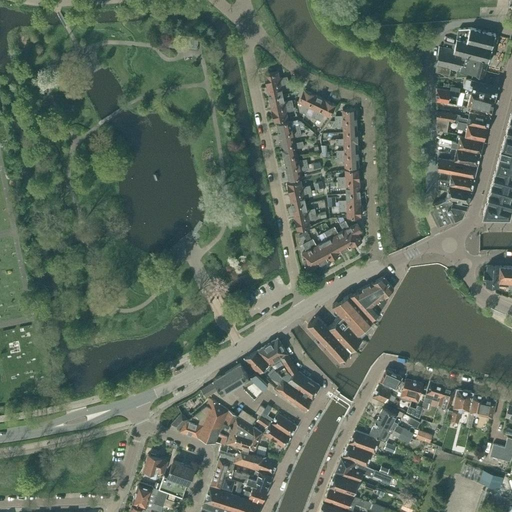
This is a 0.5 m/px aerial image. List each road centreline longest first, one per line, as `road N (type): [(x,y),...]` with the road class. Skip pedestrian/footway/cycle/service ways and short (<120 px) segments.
road 1 (residential): [(378,268),(366,105),(294,68),(245,24)]
road 2 (residential): [(313,511),(382,360),(511,396)]
road 3 (unclassified): [(307,306),(245,24)]
road 4 (residential): [(266,511),(327,387),(278,324)]
road 5 (tertiary): [(133,402),(278,324)]
road 6 (tertiary): [(469,223),(511,73)]
road 7 (residential): [(431,189),(434,36)]
road 8 (tertiary): [(0,436),(133,402)]
road 9 (residential): [(190,511),(211,454),(142,427)]
